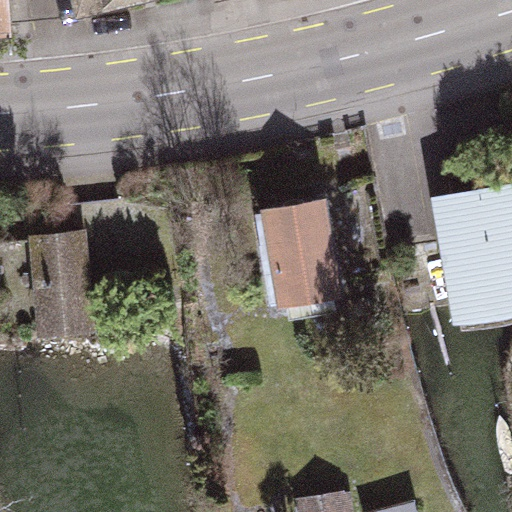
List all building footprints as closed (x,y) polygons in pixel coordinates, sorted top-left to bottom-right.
[(21,0),(0,0),(0,42),(25,41),(21,0)] [(82,0),(88,22),(179,0),(82,0)] [(511,184),(450,201),(482,320),(511,311),(511,184)] [(311,197),(246,213),(269,305),(335,288),(311,197)] [(84,228),(19,236),(31,338),(96,330),(84,228)] [(357,511),(357,495),(304,497),(304,511),(357,511)]
